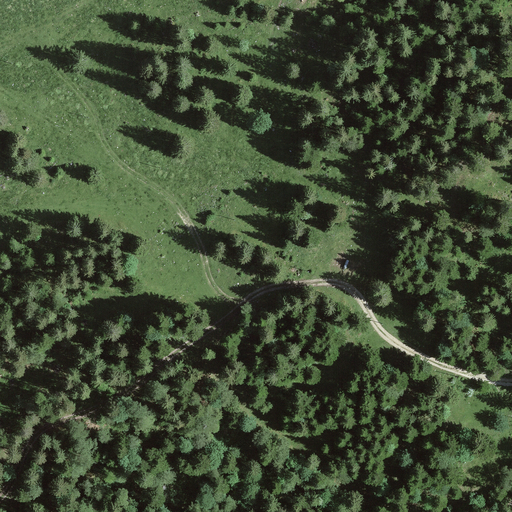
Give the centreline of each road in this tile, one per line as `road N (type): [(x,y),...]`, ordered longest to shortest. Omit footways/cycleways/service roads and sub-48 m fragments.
road 1 (track): [(0,498),(46,426),(132,387),(274,286),(343,285),(397,343),(461,372),(511,382)]
road 2 (track): [(28,32),(80,95),(116,161),(185,217),(216,288),(230,298),(255,294)]
